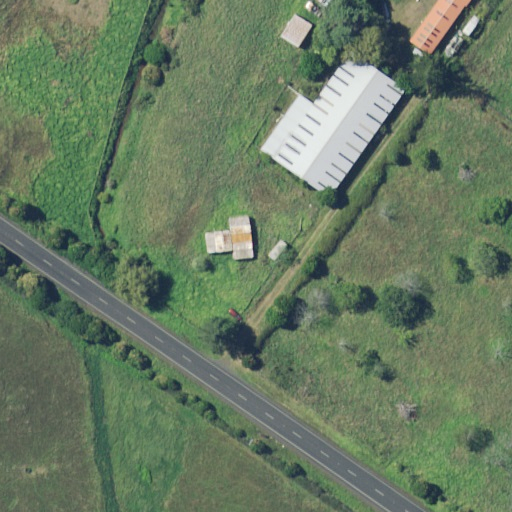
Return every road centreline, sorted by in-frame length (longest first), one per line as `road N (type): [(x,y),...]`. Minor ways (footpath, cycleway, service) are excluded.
road 1 (unclassified): [(0,232),(404,511)]
road 2 (unknown): [(209,376),(415,86)]
